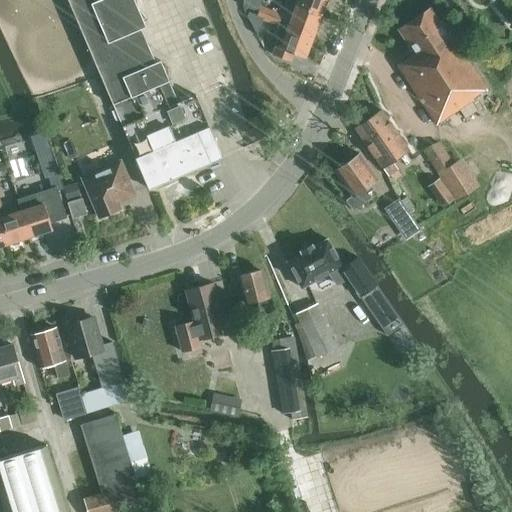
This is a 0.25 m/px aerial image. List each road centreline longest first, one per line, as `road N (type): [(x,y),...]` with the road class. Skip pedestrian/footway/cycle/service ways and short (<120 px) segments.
road 1 (tertiary): [(0,308),(176,256),(236,225),(287,175),(317,104)]
road 2 (unclassified): [(317,104),(270,74),(232,0)]
